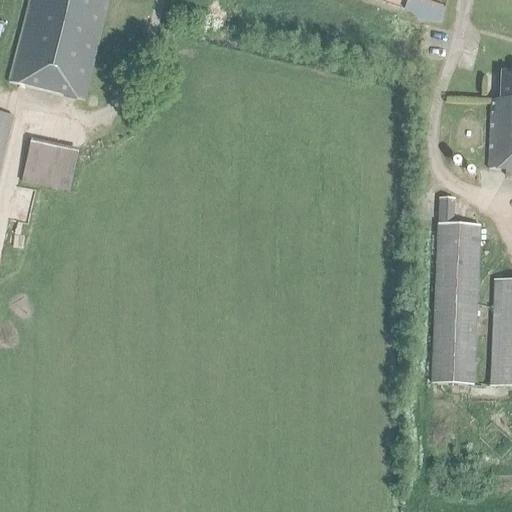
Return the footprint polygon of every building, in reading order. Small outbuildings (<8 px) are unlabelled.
[(27,0),(9,82),(84,100),(107,0),(27,0)] [(424,0),(408,0),(405,15),(442,25),(447,6),(424,0)] [(491,101),(489,171),(505,172),(505,177),(511,176),(511,73),(503,73),(502,101),(491,101)] [(0,168),(12,116),(0,113),(0,168)] [(74,191),(79,150),(28,144),(23,185),(74,191)] [(19,221),(31,223),(36,193),(23,191),(19,221)] [(439,201),(432,386),(472,388),(479,227),(454,226),(455,201),(439,201)] [(488,388),(511,388),(511,282),(492,282),(488,388)]
